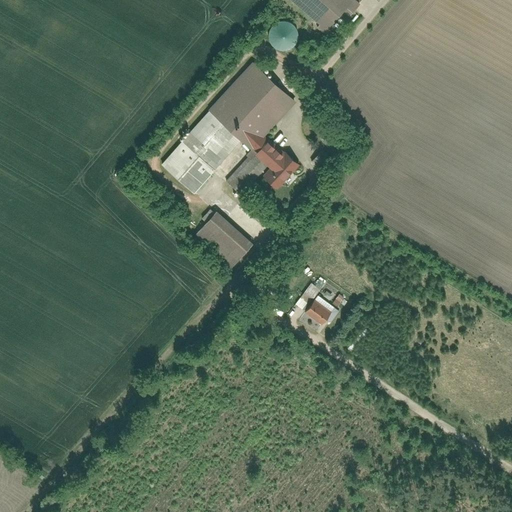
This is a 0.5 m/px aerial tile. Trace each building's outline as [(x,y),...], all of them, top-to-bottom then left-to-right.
[(356,0),(291,0),(326,29),(340,12),(346,17),(359,2),(356,0)] [(297,42),(298,37),(298,32),(297,28),(294,24),(290,21),(285,20),(280,20),(275,22),(271,26),(269,30),(268,35),(269,40),(272,45),(276,48),(281,50),(286,50),(290,48),(294,45),(297,42)] [(212,109),(253,147),(297,99),(256,62),(212,109)] [(163,163),(195,193),(244,140),(211,111),(163,163)] [(332,133),(324,142),(343,159),(351,150),(332,133)] [(257,153),(273,167),(286,154),(270,139),(257,153)] [(265,177),(277,188),(302,161),(290,150),(265,177)] [(323,150),(312,162),(328,176),(339,165),(323,150)] [(228,182),(242,195),(269,166),(254,153),(228,182)] [(218,210),(196,234),(232,268),(254,244),(218,210)] [(313,281),(306,292),(316,298),(323,287),(313,281)] [(341,306),(346,296),(341,293),(335,303),(341,306)] [(314,302),(305,315),(322,327),(331,314),(314,302)]
